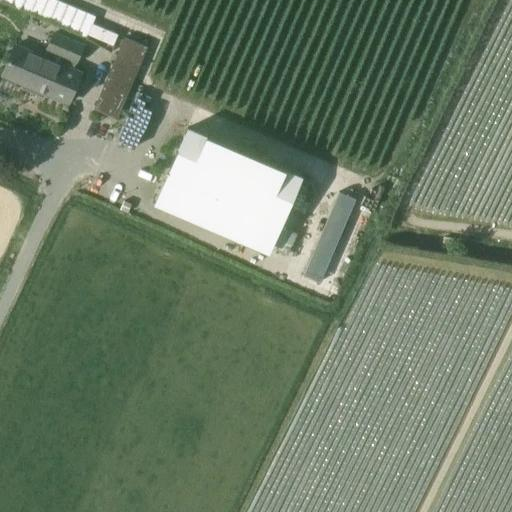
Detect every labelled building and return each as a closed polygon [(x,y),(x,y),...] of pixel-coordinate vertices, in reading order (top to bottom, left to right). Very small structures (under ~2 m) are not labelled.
[(94,24),(99,12),(66,0),(0,0),(0,2),(89,35),(90,34),(115,43),(119,33),(94,24)] [(43,58),(13,45),(1,74),(22,83),(20,88),(34,93),(36,89),(67,102),(80,73),(71,69),(74,61),(75,62),(82,45),(52,33),(45,49),(46,49),(43,58)] [(125,37),(93,110),(117,119),(147,47),(125,37)] [(187,128),(155,204),(207,226),(208,225),(205,224),(217,195),(281,222),(300,177),(205,137),(206,136),(187,128)] [(336,236),(318,286),(340,293),(358,244),(336,236)]
